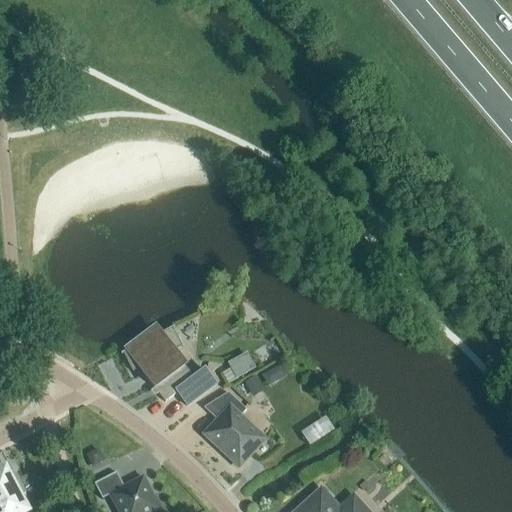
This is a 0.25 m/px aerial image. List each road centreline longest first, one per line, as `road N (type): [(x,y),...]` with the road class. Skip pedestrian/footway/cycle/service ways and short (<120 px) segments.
road 1 (residential): [(235,511),(164,434),(78,377)]
road 2 (trunk): [(407,0),(511,122)]
